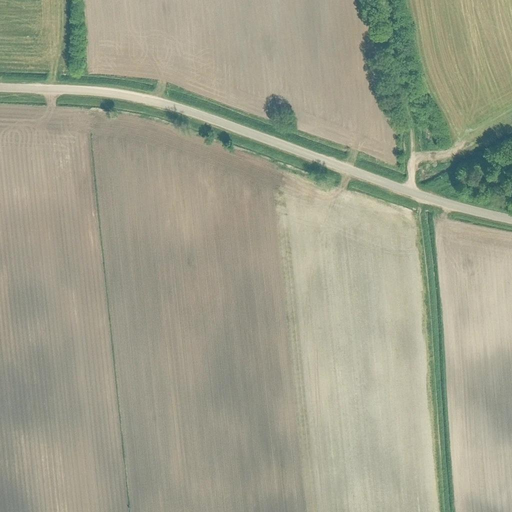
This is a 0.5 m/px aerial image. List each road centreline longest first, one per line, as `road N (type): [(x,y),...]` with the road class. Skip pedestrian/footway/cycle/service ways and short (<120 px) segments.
road 1 (unclassified): [(0,86),(157,101),(419,195),(511,219)]
road 2 (track): [(383,0),(412,129),(408,191)]
